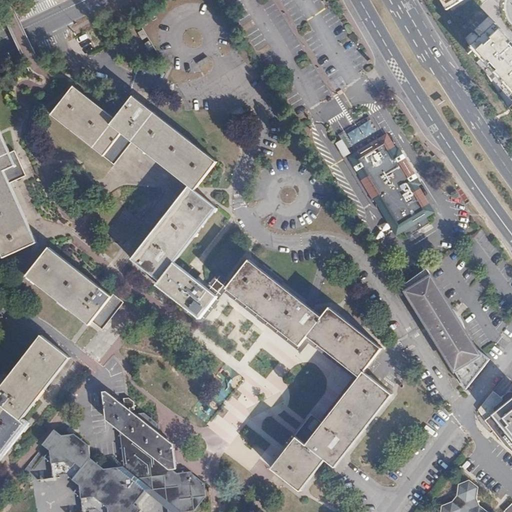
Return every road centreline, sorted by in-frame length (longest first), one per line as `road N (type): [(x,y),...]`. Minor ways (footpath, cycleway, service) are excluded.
road 1 (secondary): [(359,0),(511,234)]
road 2 (secondary): [(511,169),(400,0)]
